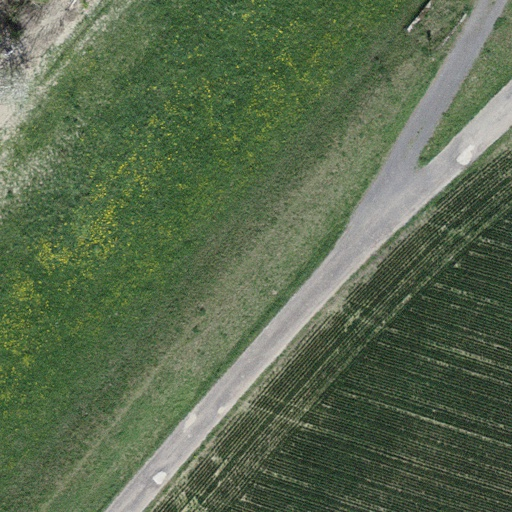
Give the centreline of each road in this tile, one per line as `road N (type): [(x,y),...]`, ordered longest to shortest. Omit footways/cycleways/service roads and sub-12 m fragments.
road 1 (track): [(511,103),(357,252),(123,511)]
road 2 (track): [(493,0),(357,252)]
